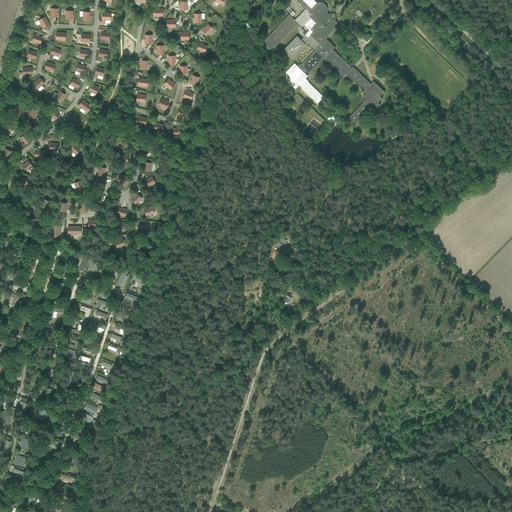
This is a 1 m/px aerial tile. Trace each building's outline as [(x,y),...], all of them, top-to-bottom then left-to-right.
[(326,39),(336,28),(334,26),(337,22),(336,21),(333,21),(328,16),(328,14),(327,13),(327,12),(327,10),(327,8),(327,6),(326,5),(324,4),(323,3),(321,3),(318,3),(317,3),(313,0),(298,0),(297,1),(299,4),(305,9),(295,20),(289,15),(263,42),(272,51),(295,26),(297,28),(300,25),(302,27),(304,25),(309,30),(305,35),(305,36),(300,42),(297,39),(286,51),(292,57),(304,45),(303,44),(306,41),(308,44),(310,41),(317,48),(301,65),(300,64),(297,66),(294,63),(286,72),(290,77),(288,79),(292,83),(291,85),(295,89),(299,85),(302,88),(301,88),(317,104),(324,97),(308,82),(309,82),(305,79),(308,76),(305,73),(307,71),(310,74),(324,59),(343,77),(345,74),(348,76),(349,75),(364,90),(363,91),(366,94),(363,96),(365,99),(362,102),(363,102),(348,118),(354,124),(369,108),(372,105),(376,109),(380,104),(378,103),(383,98),(381,96),(385,92),(376,83),(371,88),(369,86),(371,84),(355,69),(354,70),(351,68),(353,67),(353,66),(352,68),(333,50),(335,48),(326,39)] [(49,25),(45,17),(38,20),(42,28),(49,25)] [(202,31),(207,36),(209,33),(210,33),(212,30),(213,29),(208,24),(202,31)] [(80,39),(80,42),(84,42),(84,41),(86,41),(86,42),(89,42),(90,35),(81,34),(80,39)] [(42,38),(34,35),(32,41),(33,42),(32,42),(36,43),(40,44),(42,38)] [(204,52),(205,52),(207,46),(199,43),(196,50),(200,51),(204,53),(204,52)] [(52,47),(50,54),(54,55),(54,56),(57,57),(58,56),(58,57),(61,50),(52,47)] [(35,60),(37,53),(29,50),(27,57),(28,57),(27,58),(31,59),(31,58),(35,60)] [(87,58),(89,51),(80,50),(79,56),(80,57),(84,58),(84,57),(87,58)] [(99,50),(98,57),(102,57),(102,58),(106,58),(107,58),(107,51),(99,50)] [(50,68),(53,70),(55,65),(46,62),(44,69),(47,70),(47,69),(50,70),(50,68)] [(84,73),(86,67),(78,64),(76,71),(77,71),(76,72),(80,73),(80,72),(84,73)] [(105,70),(96,67),(94,74),(98,75),(98,76),(102,77),(102,76),(103,76),(105,70)] [(190,84),(196,86),(196,85),(197,85),(198,81),(199,77),(192,75),(190,84)] [(39,78),(33,83),(37,89),(38,88),(38,89),(41,86),(44,83),(39,78)] [(74,87),(77,88),(81,82),(73,78),(70,84),(70,85),(74,87)] [(167,88),(170,90),(174,85),(168,79),(163,84),(164,85),(167,88)] [(99,88),(91,84),(88,91),(91,92),(91,93),(95,94),(96,94),(99,88)] [(55,98),(60,102),(65,95),(59,91),(57,94),(55,97),(55,98)] [(193,94),(185,91),(182,97),(186,99),(190,100),(191,100),(193,94)] [(145,96),(137,95),(136,101),(139,102),(143,103),(143,102),(144,102),(145,96)] [(294,98),(302,106),(306,103),(297,95),(294,98)] [(169,102),(160,99),(158,104),(162,105),(161,106),(164,107),(163,108),(166,109),(169,102)] [(82,100),(78,106),(81,108),(84,111),(84,110),(85,111),(88,112),(90,110),(87,108),(89,105),(82,100)] [(20,109),(20,108),(19,109),(18,105),(11,109),(12,109),(11,110),(13,113),(14,113),(15,116),(22,113),(19,109),(20,109)] [(187,111),(179,108),(177,115),(179,116),(180,115),(182,116),(183,115),(186,116),(187,111)] [(37,115),(37,114),(36,114),(37,110),(30,109),(29,113),(28,113),(29,113),(28,117),(35,119),(36,114),(37,115)] [(57,111),(56,111),(56,112),(53,109),(48,114),(49,115),(52,118),(51,118),(52,118),(55,120),(59,115),(56,112),(57,111)] [(146,125),(146,118),(138,117),(137,124),(141,124),(141,125),(145,125),(146,125)] [(74,124),(69,119),(66,122),(65,122),(66,123),(63,125),(68,130),(69,130),(71,127),(72,127),(71,127),(74,124)] [(161,131),(162,131),(163,124),(155,123),(154,130),(157,131),(161,132),(161,131)] [(4,127),(5,127),(1,129),(5,135),(6,135),(9,133),(9,134),(9,133),(12,131),(9,125),(5,127),(4,127)] [(28,136),(28,137),(25,134),(20,138),(20,139),(22,142),(23,142),(25,145),(31,140),(28,137),(28,136)] [(118,138),(118,139),(115,140),(116,146),(117,146),(121,146),(121,145),(125,144),(123,137),(119,138),(118,138)] [(54,144),(54,143),(54,144),(49,143),(49,150),(53,151),(57,151),(58,144),(54,144)] [(77,147),(78,146),(77,147),(74,144),(69,149),(72,151),(71,152),(72,152),(75,154),(76,155),(80,150),(77,147)] [(140,150),(140,151),(141,150),(142,154),(149,153),(149,152),(149,148),(148,148),(147,144),(140,146),(141,150),(140,150)] [(9,156),(10,157),(10,156),(9,156),(11,152),(5,149),(3,152),(2,152),(3,152),(1,155),(1,156),(7,160),(9,156)] [(39,150),(39,149),(39,150),(34,150),(34,157),(38,157),(38,158),(42,158),(42,157),(43,157),(43,150),(39,150)] [(122,155),(122,156),(118,157),(119,164),(120,163),(120,164),(124,163),(124,164),(124,163),(128,162),(127,155),(122,156),(122,155)] [(25,163),(24,162),(24,163),(21,166),(25,172),(28,169),(29,170),(29,169),(32,167),(31,167),(32,166),(28,161),(25,163)] [(143,167),(144,167),(143,171),(150,172),(150,171),(151,171),(151,167),(152,167),(151,167),(151,163),(144,162),(144,167),(143,167)] [(104,173),(105,173),(104,173),(105,168),(98,167),(98,170),(97,170),(97,171),(96,174),(97,174),(96,175),(103,177),(104,173)] [(124,175),(124,176),(120,174),(117,180),(118,181),(121,183),(122,182),(125,184),(128,178),(124,176),(124,175)] [(148,179),(144,181),(147,187),(150,185),(151,186),(154,184),(154,183),(155,183),(152,177),(148,179),(148,178),(148,179)] [(22,179),(18,179),(19,186),(22,186),(23,186),(27,185),(26,185),(27,185),(26,178),(22,179),(22,178),(22,179)] [(83,184),(82,184),(80,180),(74,183),(74,184),(75,187),(75,188),(76,188),(77,191),(84,188),(82,184),(83,184)] [(95,192),(95,193),(96,193),(94,197),(100,200),(101,199),(103,196),(102,195),(104,192),(98,189),(96,193),(95,192)] [(134,196),(133,195),(133,196),(134,196),(130,199),(135,204),(138,202),(139,202),(141,199),(142,199),(137,193),(134,196)] [(7,200),(6,199),(6,200),(2,199),(0,205),(1,206),(4,208),(5,207),(8,209),(10,202),(6,200),(7,200)] [(49,206),(49,205),(48,205),(49,201),(43,199),(42,200),(41,203),(40,203),(41,203),(40,207),(46,210),(48,205),(49,206)] [(88,206),(87,206),(86,202),(79,203),(80,204),(79,204),(80,208),(79,208),(80,208),(81,212),(88,211),(87,206),(88,206)] [(59,208),(59,211),(66,212),(66,207),(67,207),(66,207),(66,203),(60,203),(60,204),(59,204),(59,207),(58,207),(59,208)] [(147,208),(147,207),(147,208),(143,210),(146,216),(149,215),(149,216),(150,215),(149,215),(153,214),(153,213),(154,213),(151,206),(147,208)] [(123,208),(122,208),(122,209),(118,208),(116,214),(117,214),(117,215),(121,216),(120,216),(121,217),(121,216),(125,217),(127,210),(122,209),(123,208)] [(40,216),(39,216),(39,217),(35,215),(33,222),(34,222),(34,223),(38,224),(37,224),(38,224),(38,223),(42,225),(44,218),(39,217),(40,216)] [(91,220),(91,221),(87,221),(88,228),(89,228),(93,228),(93,227),(97,227),(96,220),(92,221),(91,220)] [(120,222),(120,221),(120,222),(116,221),(114,228),(115,228),(115,229),(119,230),(119,229),(123,230),(125,224),(120,222)] [(144,223),(144,222),(143,222),(143,223),(139,223),(139,230),(143,230),(147,230),(147,229),(148,229),(147,222),(144,223)] [(61,226),(53,225),(53,230),(52,229),(51,233),(52,233),(52,238),(59,239),(60,234),(59,234),(60,231),(61,226)] [(80,234),(80,227),(76,227),(72,227),(67,227),(67,234),(72,234),(72,235),(76,235),(76,234),(80,234)] [(282,237),(276,244),(280,247),(281,247),(281,248),(287,241),(282,237)] [(135,238),(135,239),(131,240),(133,246),(134,246),(134,247),(137,246),(138,246),(138,245),(141,244),(140,238),(135,239),(135,238)] [(118,239),(117,239),(118,240),(114,242),(116,248),(117,248),(121,247),(121,246),(125,245),(122,239),(118,240),(118,239)] [(67,252),(63,262),(67,263),(68,260),(71,261),(72,256),(69,255),(70,253),(67,252)] [(88,260),(81,257),(76,271),(84,273),(88,260)] [(91,262),(89,269),(96,272),(98,265),(91,262)] [(63,265),(59,275),(63,276),(65,271),(70,272),(72,269),(63,265)] [(101,265),(98,271),(104,273),(107,267),(101,265)] [(119,271),(111,268),(106,281),(114,284),(119,271)] [(126,272),(122,271),(118,282),(122,284),(126,272)] [(134,274),(131,280),(140,284),(138,287),(143,289),(147,280),(134,274)] [(56,281),(52,296),(57,297),(60,287),(64,288),(65,284),(56,281)] [(97,287),(87,284),(86,291),(95,293),(97,287)] [(101,287),(99,294),(109,297),(111,290),(101,287)] [(127,292),(126,296),(135,299),(132,305),(138,307),(141,297),(127,292)] [(21,296),(12,293),(8,305),(17,308),(21,296)] [(93,297),(83,294),(80,301),(90,304),(93,297)] [(285,297),(283,301),(287,303),(288,304),(290,300),(291,299),(286,295),(285,297)] [(34,301),(27,298),(25,303),(28,303),(24,314),(29,315),(34,301)] [(96,307),(100,309),(101,305),(109,307),(110,303),(98,299),(96,307)] [(91,309),(81,305),(77,319),(87,322),(91,309)] [(51,307),(48,317),(52,318),(53,311),(62,313),(62,309),(51,307)] [(45,319),(47,309),(44,308),(42,314),(36,313),(35,317),(45,319)] [(108,315),(95,310),(92,320),(104,324),(108,315)] [(6,325),(11,326),(15,314),(7,311),(5,315),(9,317),(6,325)] [(19,329),(24,330),(28,318),(19,315),(18,320),(22,321),(19,329)] [(104,326),(89,322),(88,327),(103,331),(104,326)] [(36,336),(41,337),(44,325),(35,323),(33,329),(37,330),(36,336)] [(85,326),(82,325),(80,330),(70,327),(68,331),(82,335),(85,326)] [(98,341),(99,338),(84,333),(81,341),(87,342),(88,338),(98,341)] [(0,351),(5,353),(8,340),(4,339),(1,347),(0,346),(0,351)] [(80,342),(76,340),(74,345),(67,343),(66,346),(77,350),(80,342)] [(8,349),(6,353),(14,355),(18,344),(14,342),(11,350),(8,349)] [(86,348),(82,346),(78,359),(81,360),(86,348)] [(77,352),(66,348),(65,352),(72,354),(70,360),(74,361),(77,352)] [(94,386),(93,389),(95,390),(98,391),(100,392),(103,387),(95,384),(94,386)] [(12,397),(5,395),(1,408),(8,410),(12,397)] [(20,402),(17,410),(24,413),(27,404),(20,402)] [(41,408),(37,417),(44,420),(48,411),(41,408)] [(12,416),(5,414),(2,425),(9,427),(12,416)] [(63,429),(66,423),(54,419),(51,425),(63,429)] [(20,423),(19,428),(30,432),(32,426),(20,423)] [(36,442),(23,437),(20,447),(29,450),(31,445),(35,446),(36,442)] [(49,438),(46,445),(56,448),(58,442),(49,438)] [(42,454),(40,463),(43,464),(44,461),(51,463),(53,457),(42,454)] [(26,458),(18,455),(14,464),(27,468),(27,464),(25,463),(26,458)] [(12,477),(9,483),(19,489),(22,483),(12,477)] [(41,480),(32,478),(30,485),(39,488),(41,480)] [(31,492),(29,500),(33,501),(34,497),(40,498),(41,494),(31,492)]
